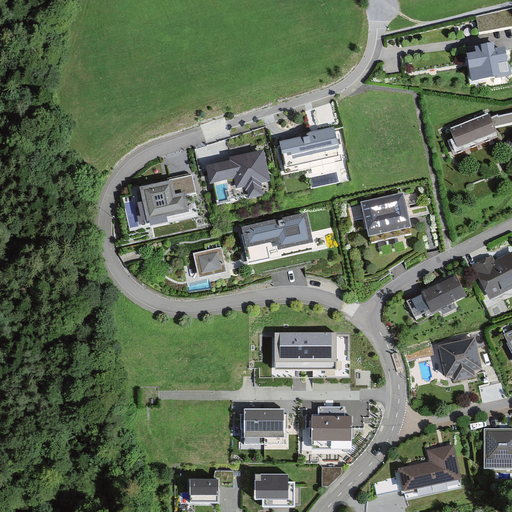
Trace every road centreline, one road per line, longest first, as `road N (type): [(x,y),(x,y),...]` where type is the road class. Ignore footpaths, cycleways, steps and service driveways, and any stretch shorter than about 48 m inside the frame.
road 1 (unclassified): [(373,0),(374,54),(348,89),(149,152),(108,193),(102,231),(116,267),(155,301),(212,307),(314,295),(366,318)]
road 2 (residential): [(511,222),(402,281),(366,318)]
road 3 (track): [(511,3),(378,35)]
